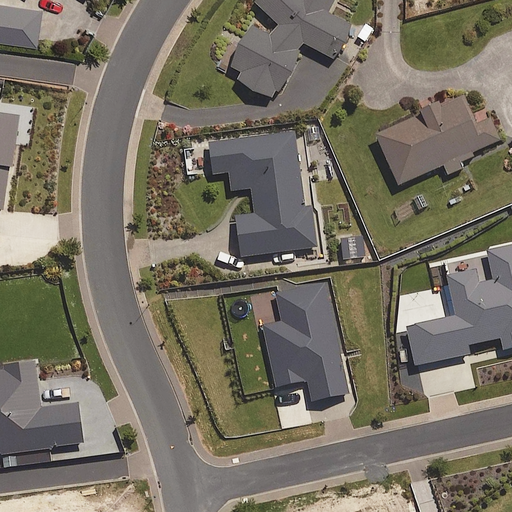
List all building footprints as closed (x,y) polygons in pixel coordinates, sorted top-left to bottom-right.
[(244,83),(270,96),(273,89),(280,92),(304,41),(334,56),(350,22),(326,11),(331,0),(251,0),(274,20),(266,36),(247,27),(231,62),(250,71),(244,83)] [(38,7),(0,1),(0,37),(33,42),(38,7)] [(462,167),(460,161),(474,155),(473,150),(500,139),(487,110),(471,117),(461,95),(374,133),(396,183),(442,163),(446,174),(462,167)] [(0,203),(5,204),(17,116),(0,114),(0,203)] [(303,207),(295,131),(208,140),(211,173),(227,171),(229,189),(250,187),(253,211),(234,213),(239,255),(316,246),(311,206),(303,207)] [(511,345),(511,243),(486,249),(492,278),(475,281),(470,260),(444,266),(455,313),(392,327),(398,353),(410,350),(413,364),(468,352),(466,343),(499,336),(502,348),(511,345)] [(348,392),(324,283),(276,293),(281,320),(262,324),(275,385),(306,378),(311,400),(348,392)] [(39,407),(33,360),(0,364),(0,452),(81,441),(76,402),(39,407)]
